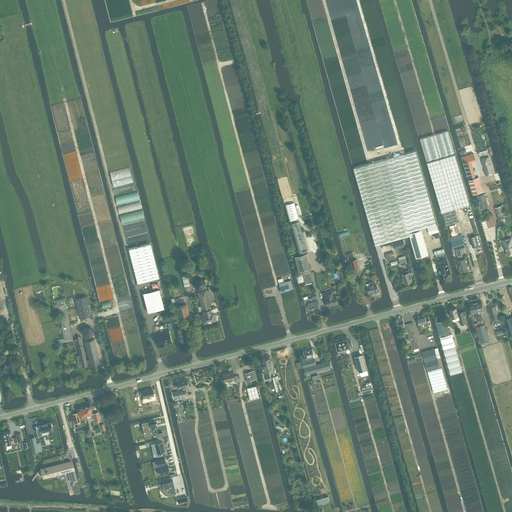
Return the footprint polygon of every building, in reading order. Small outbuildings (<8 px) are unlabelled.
[(354,168),(376,245),(377,245),(410,236),(409,233),(421,230),(421,228),(436,224),(415,150),(403,154),(401,155),(367,164),(354,168)] [(476,160),(473,153),(461,157),(467,177),(475,175),(471,162),(476,160)] [(455,155),(427,163),(442,213),(470,205),(455,155)] [(489,157),(481,159),(483,166),(484,166),(485,168),(484,169),(486,176),(494,173),(489,157)] [(470,181),(474,194),(483,191),(479,178),(470,181)] [(113,189),(114,194),(133,190),(132,184),(113,189)] [(115,197),(117,205),(139,200),(137,192),(115,197)] [(478,196),(481,208),(489,206),(485,193),(478,196)] [(118,207),(119,213),(141,208),(140,202),(118,207)] [(294,203),(285,205),(289,221),(298,218),(294,203)] [(495,207),(498,217),(503,215),(501,206),(495,207)] [(120,216),(122,224),(144,218),(142,210),(120,216)] [(443,213),(446,226),(458,222),(454,210),(443,213)] [(291,224),(299,253),(307,251),(299,222),(291,224)] [(449,226),(452,236),(458,234),(455,224),(449,226)] [(439,231),(437,225),(427,227),(429,234),(439,231)] [(421,230),(409,233),(410,236),(416,258),(428,254),(421,230)] [(452,238),(450,239),(454,251),(455,251),(460,249),(465,248),(462,235),(452,238)] [(477,236),(470,237),(473,247),(479,246),(479,245),(477,236)] [(511,242),(510,237),(502,239),(507,255),(511,253),(511,242)] [(393,243),(395,250),(405,247),(403,240),(393,243)] [(129,249),(137,283),(159,278),(150,243),(129,249)] [(434,251),(436,257),(445,254),(444,248),(434,251)] [(295,257),(299,274),(311,271),(306,254),(295,257)] [(399,258),(401,265),(407,263),(405,256),(399,258)] [(356,259),(350,261),(353,272),(359,270),(356,259)] [(458,261),(461,272),(468,269),(466,259),(458,261)] [(448,274),(447,273),(449,273),(450,273),(447,261),(442,262),(442,263),(442,264),(438,266),(439,270),(438,270),(439,273),(440,273),(441,277),(448,275),(448,274)] [(405,273),(402,274),(403,278),(402,279),(403,282),(404,282),(405,283),(409,282),(412,281),(411,280),(410,275),(411,275),(410,272),(412,271),(411,268),(409,268),(409,270),(405,271),(405,273)] [(204,289),(205,283),(201,279),(195,280),(193,286),(198,290),(204,289)] [(279,284),(280,287),(281,293),(289,291),(289,290),(293,289),(291,281),(279,284)] [(367,287),(369,294),(375,292),(375,293),(379,292),(377,284),(376,284),(376,281),(370,283),(371,286),(367,287)] [(143,293),(148,312),(164,308),(159,289),(143,293)] [(201,315),(204,324),(216,320),(214,312),(218,311),(217,308),(216,308),(216,307),(212,308),(213,309),(212,309),(206,290),(197,293),(201,306),(198,307),(199,312),(202,311),(203,315),(201,315)] [(331,291),(324,292),(326,298),(324,298),(326,306),(337,303),(335,296),(332,296),(331,291)] [(313,298),(304,300),(307,312),(310,311),(310,309),(319,307),(317,300),(316,296),(313,297),(313,298)] [(76,299),(80,318),(91,316),(87,297),(76,299)] [(64,299),(56,301),(62,332),(64,339),(56,340),(57,341),(57,344),(59,343),(73,340),(67,310),(66,304),(64,299)] [(479,316),(476,317),(477,321),(483,319),(482,314),(485,313),(481,301),(475,303),(479,316)] [(475,312),(476,317),(479,316),(475,303),(469,304),(469,305),(472,313),(475,312)] [(176,307),(179,317),(189,315),(186,305),(176,307)] [(496,306),(488,308),(490,315),(492,320),(499,318),(497,312),(496,306)] [(450,310),(452,318),(455,317),(456,320),(457,320),(459,326),(464,325),(462,318),(461,318),(461,315),(458,316),(456,308),(450,310)] [(402,317),(396,319),(398,327),(404,325),(402,317)] [(425,317),(418,319),(419,324),(424,323),(425,327),(431,325),(430,321),(426,322),(425,317)] [(446,321),(436,323),(440,338),(450,335),(446,321)] [(1,324),(0,323),(0,329),(5,328),(5,332),(8,331),(8,327),(6,327),(5,323),(1,324)] [(478,323),(474,324),(475,327),(480,342),(481,345),(489,343),(488,340),(489,339),(485,324),(479,326),(478,323)] [(84,328),(82,333),(86,338),(92,336),(93,331),(89,326),(84,328)] [(155,336),(158,346),(171,342),(169,332),(155,336)] [(440,338),(443,350),(455,347),(452,335),(450,335),(440,338)] [(76,338),(80,355),(76,356),(78,366),(82,365),(82,367),(87,366),(87,363),(90,362),(91,369),(100,366),(94,339),(85,341),(87,351),(89,360),(86,361),(80,337),(76,338)] [(336,342),(335,342),(336,342),(338,350),(339,350),(339,352),(343,351),(343,349),(349,347),(350,347),(349,346),(347,339),(336,342)] [(435,349),(422,352),(428,372),(440,368),(438,359),(441,358),(438,348),(435,349)] [(303,352),(305,360),(302,361),(305,374),(331,368),(329,361),(316,365),(314,358),(313,355),(312,349),(303,352)] [(7,360),(3,361),(5,369),(8,368),(9,372),(17,370),(13,355),(6,356),(7,360)] [(362,355),(355,357),(359,372),(367,370),(362,355)] [(263,365),(261,366),(262,372),(268,371),(267,368),(271,367),(268,358),(262,360),(263,365)] [(440,368),(428,372),(434,393),(448,389),(442,368),(440,368)] [(233,371),(222,374),(224,382),(235,379),(235,382),(238,381),(237,375),(234,376),(233,371)] [(245,373),(247,382),(256,379),(254,371),(245,373)] [(262,373),(264,380),(271,378),(269,371),(262,373)] [(272,378),(276,392),(282,390),(278,376),(272,378)] [(178,384),(176,385),(177,389),(179,388),(183,387),(183,389),(171,392),(174,401),(182,399),(181,394),(187,393),(186,389),(188,388),(187,386),(189,386),(187,379),(178,381),(178,384)] [(250,400),(259,397),(256,386),(246,388),(250,400)] [(145,390),(141,391),(143,398),(142,398),(143,402),(149,401),(148,397),(154,396),(153,395),(152,388),(147,389),(145,389),(145,390)] [(90,405),(84,407),(86,416),(90,415),(91,418),(95,417),(96,421),(100,420),(97,412),(92,414),(90,405)] [(86,416),(84,407),(77,409),(78,412),(73,414),(75,423),(80,422),(79,420),(83,419),(82,417),(86,416)] [(146,424),(144,424),(146,434),(152,433),(152,434),(157,433),(154,420),(146,422),(146,424)] [(40,429),(36,430),(38,437),(42,436),(41,433),(53,430),(51,422),(39,425),(40,429)] [(10,431),(3,433),(6,445),(13,443),(18,442),(22,441),(20,434),(20,433),(16,434),(16,435),(17,437),(12,438),(10,431)] [(36,439),(30,441),(32,453),(38,451),(37,443),(36,439)] [(153,443),(156,457),(162,455),(162,452),(164,452),(162,441),(153,443)] [(167,464),(166,465),(164,459),(152,462),(154,468),(158,467),(158,470),(158,472),(159,471),(159,475),(169,472),(167,464)] [(62,464),(41,469),(43,477),(59,473),(60,472),(59,471),(63,470),(63,471),(64,471),(67,470),(67,471),(70,481),(76,481),(73,470),(72,465),(71,462),(65,463),(62,464)] [(173,481),(159,484),(161,490),(161,491),(162,492),(163,493),(164,494),(165,495),(166,495),(167,496),(169,496),(170,495),(176,494),(173,481)] [(328,496),(316,500),(317,505),(329,501),(328,496)]
